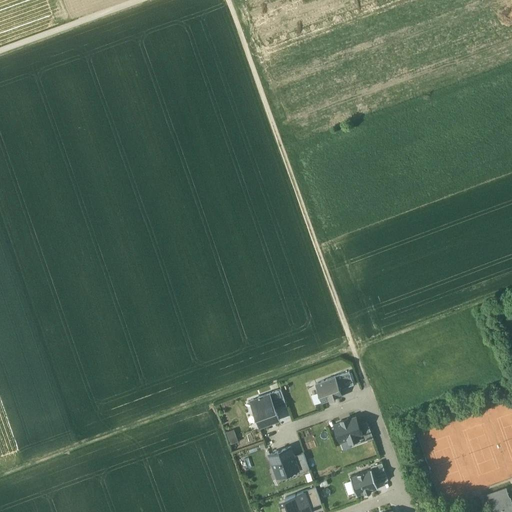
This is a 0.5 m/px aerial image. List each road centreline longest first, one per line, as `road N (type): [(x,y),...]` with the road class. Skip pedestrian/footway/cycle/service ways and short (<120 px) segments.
road 1 (track): [(352,350),(0,481)]
road 2 (track): [(232,0),(352,350)]
road 3 (residential): [(277,434),(369,401),(403,493)]
road 4 (track): [(0,58),(167,0)]
road 5 (track): [(511,291),(352,350)]
